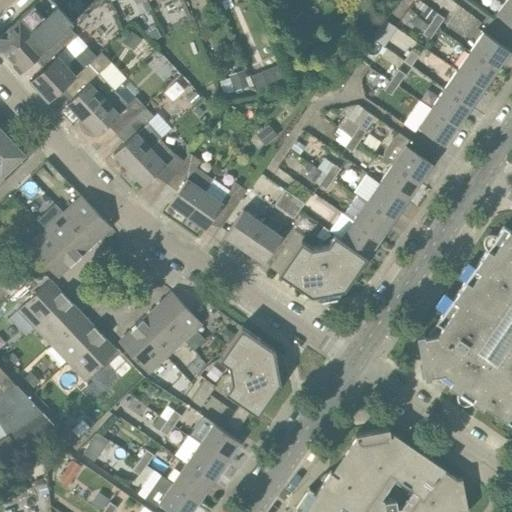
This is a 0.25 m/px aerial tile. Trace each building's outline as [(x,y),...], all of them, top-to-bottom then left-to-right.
[(0,49),(20,72),(34,59),(48,45),(32,28),(57,5),(52,0),(38,0),(0,35),(0,49)] [(146,0),(137,4),(141,14),(150,10),(146,0)] [(440,0),(435,0),(432,4),(451,18),(458,8),(447,1),(445,3),(440,0)] [(511,0),(506,0),(495,13),(511,27),(511,0)] [(424,13),(428,7),(419,1),(415,7),(424,13)] [(430,24),(437,28),(445,18),(437,13),(430,24)] [(427,23),(417,16),(412,23),(422,30),(427,23)] [(430,24),(423,34),(430,39),(437,28),(430,24)] [(68,85),(97,57),(96,57),(87,46),(70,62),(72,65),(70,67),(58,54),(77,36),(69,26),(48,45),(34,59),(42,69),(29,81),(48,101),(67,84),(68,85)] [(160,37),(156,27),(146,34),(153,42),(160,37)] [(131,31),(123,42),(133,49),(142,38),(131,31)] [(469,51),(496,69),(509,50),(483,32),(469,51)] [(312,51),(314,43),(303,40),(301,48),(312,51)] [(411,50),(404,61),(411,66),(419,56),(411,50)] [(77,94),(66,103),(81,119),(115,90),(99,73),(111,62),(101,51),(96,57),(97,57),(68,85),(77,94)] [(456,70),(483,88),(496,69),(469,51),(456,70)] [(278,63),(265,69),(272,88),(286,82),(278,63)] [(229,75),(230,78),(234,90),(234,91),(250,86),(245,69),(229,75)] [(391,79),(399,85),(406,74),(399,69),(391,79)] [(443,89),(470,108),(483,88),(456,70),(443,89)] [(399,85),(391,79),(384,90),(391,95),(399,85)] [(430,108),(457,126),(470,108),(443,89),(430,108)] [(108,125),(116,134),(145,107),(136,97),(128,104),(115,90),(81,119),(97,136),(108,125)] [(186,99),(193,106),(201,98),(195,91),(186,99)] [(414,130),(417,127),(444,145),(457,126),(430,108),(419,100),(403,124),(414,130)] [(341,129),(352,136),(359,126),(366,131),(376,119),(358,105),(341,129)] [(124,143),(113,153),(128,170),(152,148),(161,140),(160,139),(161,138),(147,122),(153,116),(145,107),(116,134),(124,143)] [(204,112),(199,107),(194,111),(200,117),(204,112)] [(269,125),(257,134),(266,146),(278,136),(269,125)] [(352,136),(359,142),(366,131),(359,126),(352,136)] [(0,145),(8,138),(0,128),(0,145)] [(392,163),(419,182),(432,163),(407,146),(410,140),(399,133),(393,138),(385,150),(383,157),(392,164),(392,163)] [(359,142),(352,136),(345,146),(352,152),(359,142)] [(8,138),(0,145),(0,175),(1,177),(25,155),(8,138)] [(305,147),(296,140),(291,148),(300,155),(305,147)] [(154,175),(167,184),(191,153),(189,153),(184,160),(175,153),(165,162),(152,148),(128,170),(143,186),(154,175)] [(169,203),(187,216),(205,191),(188,179),(201,161),(191,153),(167,184),(177,191),(169,203)] [(326,174),(333,164),(324,157),(317,167),(326,174)] [(319,184),(326,174),(317,167),(308,161),(301,171),(319,184)] [(379,182),(406,200),(419,182),(392,163),(392,164),(379,182)] [(326,174),(334,179),(341,169),(333,164),(326,174)] [(334,179),(326,174),(319,184),(327,189),(334,179)] [(34,181),(23,191),(33,200),(43,191),(34,181)] [(205,191),(187,216),(205,229),(214,217),(224,224),(247,190),(236,182),(221,203),(205,191)] [(366,200),(393,219),(406,200),(379,182),(366,200)] [(305,203),(285,190),(275,205),(294,218),(305,203)] [(63,212),(93,244),(111,227),(81,195),(63,212)] [(353,219),(380,238),(393,219),(366,200),(353,219)] [(224,236),(244,250),(263,222),(243,209),(224,236)] [(45,229),(76,261),(93,244),(63,212),(45,229)] [(340,237),(368,256),(380,238),(353,219),(340,237)] [(263,222),(244,250),(263,263),(282,236),(263,222)] [(448,386),(458,393),(457,394),(457,396),(456,398),(457,399),(457,401),(458,402),(459,404),(460,405),(462,406),(463,406),(465,406),(467,406),(468,406),(470,405),(471,404),(472,403),(482,409),(484,406),(511,425),(511,424),(511,232),(503,226),(497,236),(495,235),(494,234),(492,234),(490,234),(489,235),(487,236),(486,237),(485,238),(484,239),(483,241),(483,243),(483,244),(484,246),(484,248),(486,249),(487,250),(475,267),(473,266),(472,266),(470,266),(468,266),(467,266),(465,267),(464,268),(463,269),(462,270),(462,271),(461,273),(461,274),(461,276),(462,277),(462,278),(463,279),(464,280),(465,282),(453,299),(451,298),(450,297),(448,297),(446,297),(445,298),(443,299),(442,300),(441,301),(440,303),(440,304),(439,306),(440,308),(440,309),(441,311),(442,312),(443,313),(437,323),(428,337),(418,338),(425,378),(435,376),(441,380),(448,386)] [(76,261),(45,229),(28,246),(58,278),(76,261)] [(299,243),(301,240),(304,236),(294,229),(289,237),(299,243)] [(301,240),(299,243),(294,251),(288,258),(283,266),(278,273),(311,296),(320,294),(322,304),(337,301),(335,292),(344,290),(368,256),(340,237),(335,234),(328,244),(311,247),(301,240)] [(294,251),(299,243),(289,237),(284,244),(294,251)] [(288,258),(294,251),(284,244),(279,252),(288,258)] [(283,266),(288,258),(279,252),(274,259),(283,266)] [(0,261),(0,275),(11,265),(4,257),(0,261)] [(278,273),(283,266),(274,259),(268,267),(278,273)] [(0,275),(0,284),(3,288),(19,273),(11,265),(0,275)] [(19,273),(3,288),(11,295),(26,280),(19,273)] [(17,310),(34,327),(66,297),(49,279),(17,310)] [(154,308),(184,341),(202,324),(172,292),(154,308)] [(34,327),(51,345),(83,315),(66,297),(34,327)] [(166,357),(184,341),(154,308),(136,325),(166,357)] [(51,345),(67,363),(99,332),(83,315),(51,345)] [(148,374),(166,357),(136,325),(118,342),(148,374)] [(225,393),(240,404),(251,411),(258,416),(280,383),(279,374),(288,372),(285,357),(276,358),(274,349),(241,326),(235,335),(229,344),(219,359),(228,366),(232,383),(225,393)] [(223,341),(229,344),(235,335),(227,329),(223,334),(223,341)] [(99,332),(67,363),(84,380),(116,350),(99,332)] [(20,359),(13,352),(7,357),(14,364),(20,359)] [(0,395),(17,384),(0,365),(0,395)] [(40,381),(31,371),(24,378),(34,388),(40,381)] [(200,386),(211,393),(216,386),(205,379),(200,386)] [(0,457),(56,426),(17,384),(0,395),(0,457)] [(196,393),(206,400),(211,393),(200,386),(196,393)] [(206,400),(196,393),(191,400),(201,407),(206,400)] [(236,410),(246,418),(251,411),(240,404),(236,410)] [(167,420),(174,425),(181,415),(174,410),(167,420)] [(231,417),(241,425),(246,418),(236,410),(231,417)] [(160,431),(167,420),(159,415),(152,425),(160,431)] [(241,425),(231,417),(226,424),(237,432),(241,425)] [(174,425),(167,420),(160,431),(167,436),(174,425)] [(199,443),(226,462),(240,442),(213,423),(199,443)] [(467,511),(468,511),(465,498),(464,492),(462,478),(456,479),(389,433),(388,428),(355,434),(356,439),(333,472),(330,470),(315,492),(308,488),(291,511),(467,511)] [(185,463),(212,482),(226,462),(199,443),(188,435),(175,454),(185,462),(185,463)] [(101,452),(89,443),(82,453),(94,462),(101,452)] [(140,460),(147,465),(154,455),(147,449),(140,460)] [(48,481),(52,455),(46,454),(42,476),(32,481),(34,487),(48,481)] [(73,459),(59,480),(67,487),(81,466),(73,459)] [(147,465),(140,460),(132,471),(140,476),(147,465)] [(171,483),(198,502),(212,482),(185,463),(171,483)] [(45,483),(37,486),(41,495),(48,493),(45,483)] [(171,483),(157,503),(170,511),(190,511),(198,502),(171,483)] [(99,491),(91,503),(101,510),(109,498),(99,491)] [(103,511),(102,511),(113,511),(117,507),(110,502),(103,511)]
